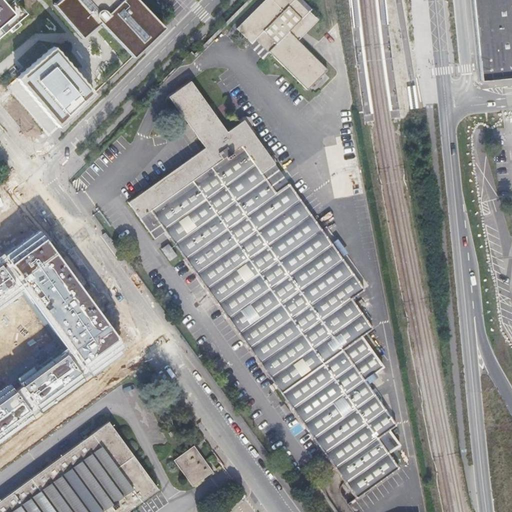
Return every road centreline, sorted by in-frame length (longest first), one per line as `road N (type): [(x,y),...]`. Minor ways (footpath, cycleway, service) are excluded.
road 1 (tertiary): [(39,181),(281,511)]
road 2 (unclassified): [(429,0),(458,276)]
road 3 (unclassified): [(39,181),(219,0)]
road 4 (unclassified): [(458,276),(492,511)]
road 5 (unknown): [(2,211),(21,251),(77,308),(89,341),(114,367)]
road 6 (primary): [(511,392),(458,276)]
